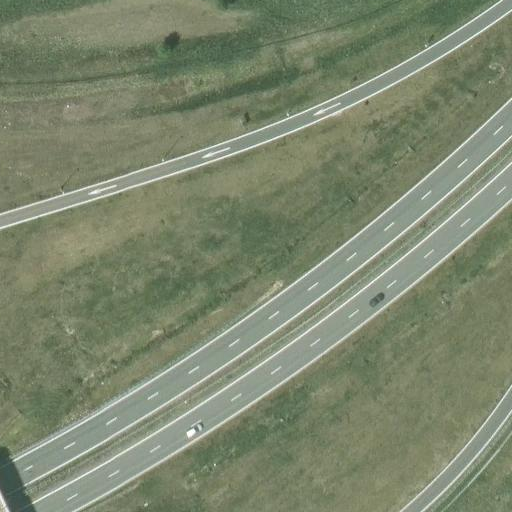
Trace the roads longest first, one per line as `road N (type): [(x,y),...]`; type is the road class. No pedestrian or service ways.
road 1 (trunk): [(511,117),(304,294),(133,408),(0,482)]
road 2 (trunk): [(45,511),(289,361),(511,182)]
road 3 (trunk): [(511,1),(379,85),(250,141),(0,217)]
road 4 (trunk): [(407,511),(511,394)]
